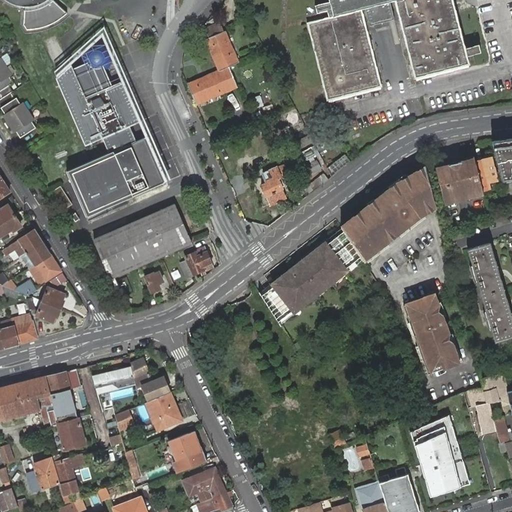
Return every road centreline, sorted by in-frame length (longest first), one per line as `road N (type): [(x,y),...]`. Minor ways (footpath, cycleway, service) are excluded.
road 1 (tertiary): [(511,120),(412,140),(165,324)]
road 2 (residential): [(111,338),(0,148)]
road 3 (residential): [(165,324),(254,507)]
